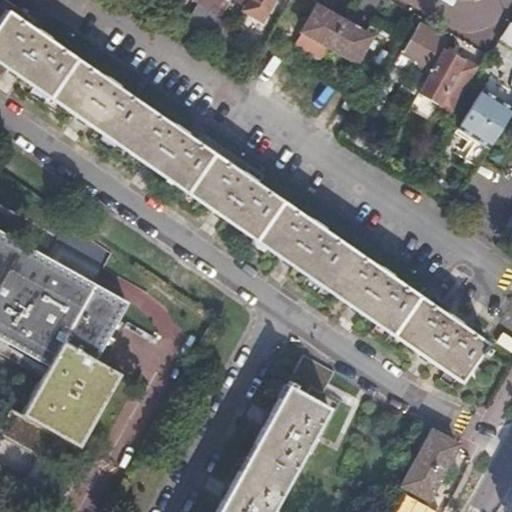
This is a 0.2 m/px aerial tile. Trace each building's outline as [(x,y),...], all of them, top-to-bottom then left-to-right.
[(198,0),(200,1),(188,21),(210,35),(211,32),(217,21),(229,0),(198,0)] [(237,0),(245,4),(242,9),(261,19),(270,0),(237,0)] [(326,0),(305,0),(295,21),(304,26),(316,3),(322,7),(326,0)] [(324,42),(341,51),(355,59),(369,34),(322,7),(316,3),(304,26),(302,29),(324,42)] [(486,340),(5,8),(0,15),(0,63),(458,381),(486,340)] [(217,21),(211,32),(218,36),(224,25),(217,21)] [(511,22),(510,21),(499,38),(511,46),(511,22)] [(431,65),(441,46),(446,37),(428,27),(419,22),(403,49),(431,65)] [(318,54),(334,63),(341,51),(324,42),(318,54)] [(417,89),(450,107),(476,64),(441,46),(431,65),(425,76),(417,89)] [(401,63),(392,58),(372,91),(382,97),(401,63)] [(450,137),(481,156),(509,112),(506,110),(509,104),(501,99),(497,105),(477,93),(450,137)] [(123,299),(0,230),(0,336),(47,363),(20,412),(9,407),(0,422),(0,434),(44,458),(60,433),(76,442),(116,369),(93,355),(123,299)] [(269,511),(323,412),(281,389),(214,511),(269,511)] [(427,496),(456,443),(431,430),(402,482),(427,496)]
